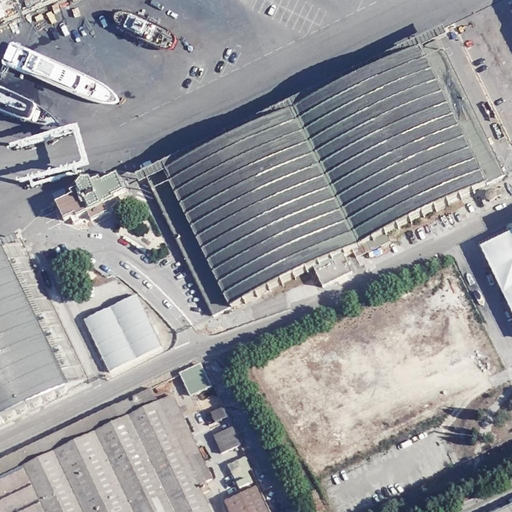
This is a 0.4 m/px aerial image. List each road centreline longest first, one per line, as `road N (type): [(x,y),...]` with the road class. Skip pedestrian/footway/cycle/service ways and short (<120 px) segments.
road 1 (unknown): [(173,277),(0,199)]
road 2 (unknown): [(206,114),(245,251)]
road 3 (unknown): [(462,228),(490,306),(511,337)]
